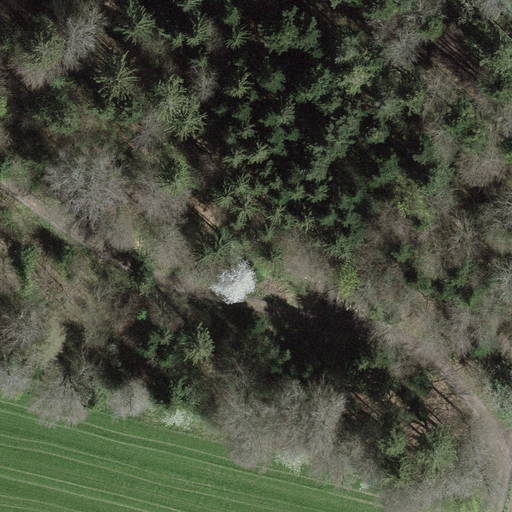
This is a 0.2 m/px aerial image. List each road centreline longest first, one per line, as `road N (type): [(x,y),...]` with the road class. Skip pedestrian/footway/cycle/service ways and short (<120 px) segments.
road 1 (track): [(214,296),(313,316),(435,355),(508,440)]
road 2 (track): [(429,50),(487,99),(511,141)]
